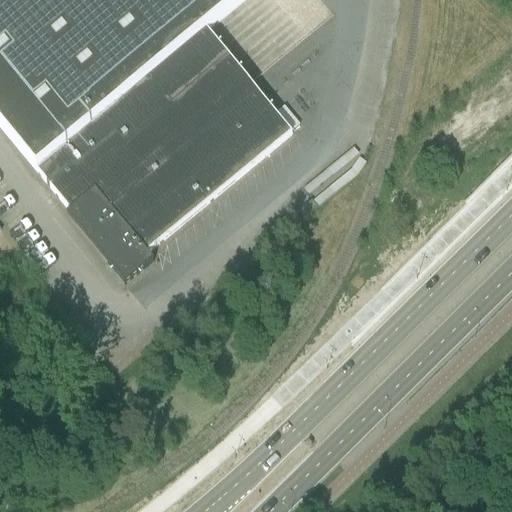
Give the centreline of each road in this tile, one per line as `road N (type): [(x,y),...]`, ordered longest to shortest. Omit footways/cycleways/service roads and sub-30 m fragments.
road 1 (secondary): [(511,216),(206,511)]
road 2 (secondary): [(271,511),(511,274)]
